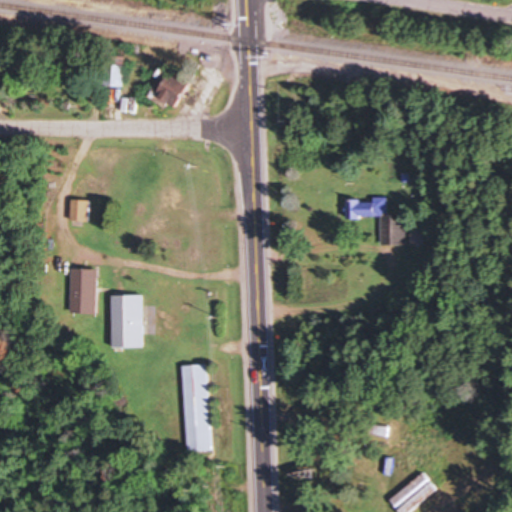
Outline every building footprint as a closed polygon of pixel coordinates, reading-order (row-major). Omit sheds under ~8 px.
[(122,86),(123,66),(108,65),(107,86),(122,86)] [(171,108),(190,86),(167,67),(149,88),(171,108)] [(347,217),(381,216),(382,245),(408,244),(407,212),(388,213),(388,197),(347,198),(347,217)] [(72,221),(89,221),(89,198),(72,198),(72,221)] [(424,243),(424,230),(415,229),(415,242),(424,243)] [(99,269),(72,269),(72,314),(99,314),(99,269)] [(144,294),(113,294),(113,348),(144,348),(144,294)] [(213,450),(207,363),(184,365),(189,451),(213,450)] [(388,438),(391,427),(375,423),(372,433),(388,438)]
